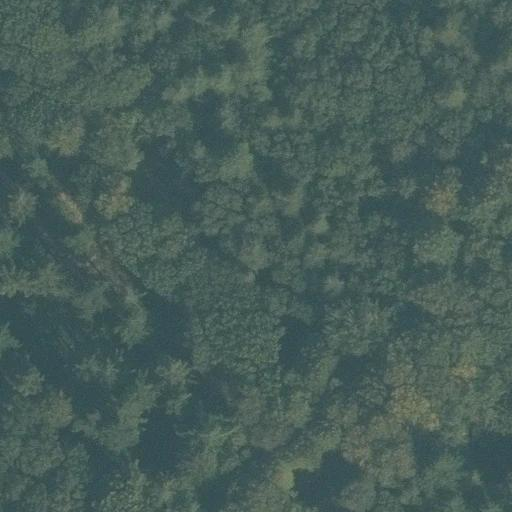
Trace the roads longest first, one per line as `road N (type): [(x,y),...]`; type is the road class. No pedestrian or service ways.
road 1 (track): [(0,39),(342,511)]
road 2 (unclassified): [(266,511),(511,295)]
road 3 (track): [(300,446),(511,262)]
road 4 (track): [(320,511),(511,344)]
